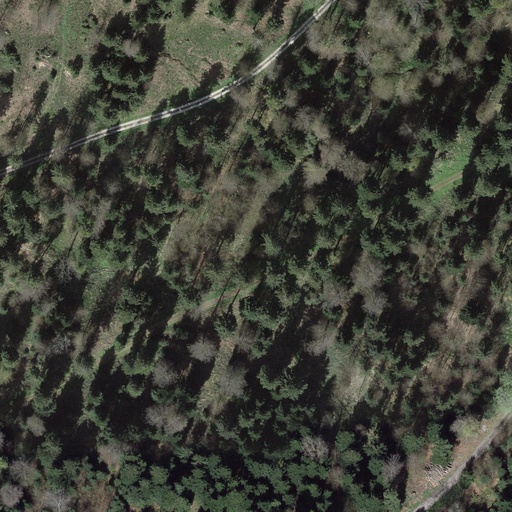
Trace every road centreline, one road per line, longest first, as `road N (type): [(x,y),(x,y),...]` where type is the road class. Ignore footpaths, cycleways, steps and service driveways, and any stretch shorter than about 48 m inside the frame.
road 1 (track): [(0,407),(511,139)]
road 2 (track): [(328,0),(263,66),(230,86),(0,171)]
road 3 (track): [(511,409),(412,511)]
